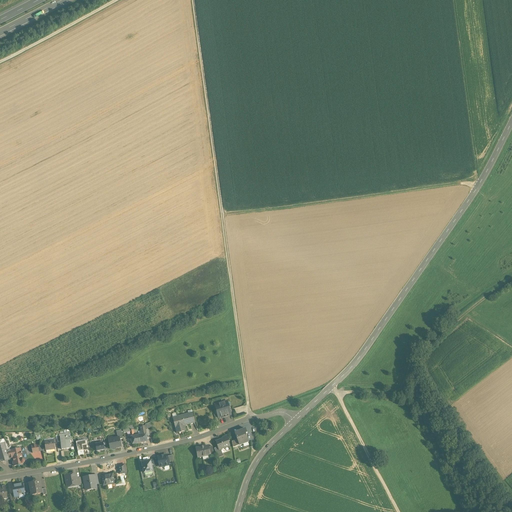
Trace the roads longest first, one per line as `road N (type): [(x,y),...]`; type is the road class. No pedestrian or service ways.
road 1 (track): [(250,419),(192,0)]
road 2 (unclassified): [(295,420),(359,356),(511,133)]
road 3 (residential): [(0,478),(182,442),(271,414),(295,420)]
road 4 (track): [(221,216),(478,183)]
road 5 (track): [(245,389),(147,412),(0,431)]
road 6 (track): [(418,365),(511,497)]
road 7 (track): [(335,392),(397,511)]
road 8 (track): [(116,0),(0,62)]
road 9 (track): [(511,279),(432,340),(418,365)]
